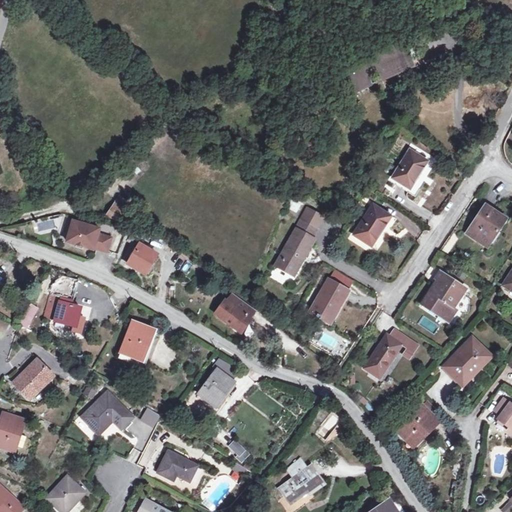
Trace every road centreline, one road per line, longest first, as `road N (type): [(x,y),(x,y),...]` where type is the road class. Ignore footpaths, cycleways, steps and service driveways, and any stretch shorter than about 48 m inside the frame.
road 1 (residential): [(0,240),(127,288),(262,368),(327,390),(363,423),(424,511)]
road 2 (residential): [(489,163),(390,307)]
